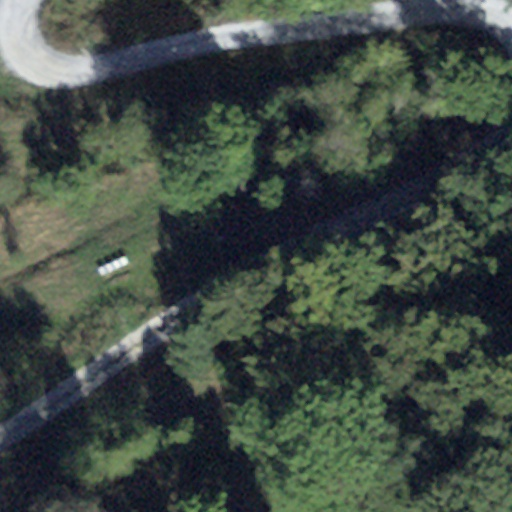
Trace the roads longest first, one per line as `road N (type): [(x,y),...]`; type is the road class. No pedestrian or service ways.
road 1 (track): [(0,438),(212,291),(465,151),(505,111),(511,84)]
road 2 (track): [(511,55),(507,37),(458,8),(214,40),(93,74),(37,79),(11,64),(0,32)]
